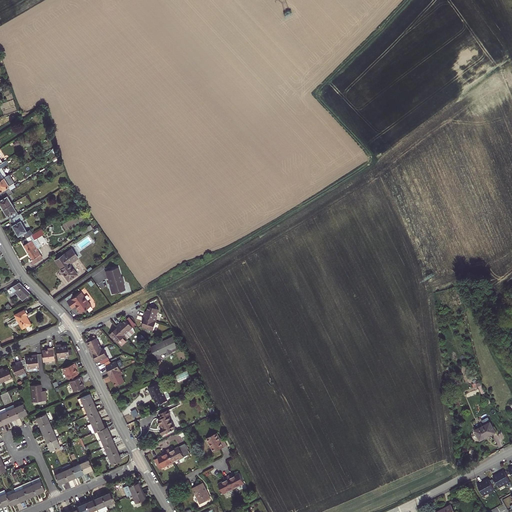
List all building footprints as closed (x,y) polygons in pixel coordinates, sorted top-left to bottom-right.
[(0,180),(0,193),(1,195),(11,190),(4,178),(0,180)] [(0,200),(0,204),(3,209),(12,204),(7,197),(13,193),(11,190),(1,195),(3,199),(0,200)] [(12,225),(18,236),(23,233),(26,238),(27,237),(32,234),(30,229),(26,231),(19,218),(42,204),(40,201),(18,215),(9,220),(12,225)] [(3,209),(9,220),(18,215),(12,204),(3,209)] [(91,225),(80,232),(82,236),(83,235),(88,232),(93,229),(91,225)] [(32,236),(34,240),(45,234),(42,229),(32,236)] [(27,237),(26,238),(21,241),(32,260),(30,261),(32,264),(42,258),(32,241),(28,243),(27,240),(28,239),(27,237)] [(63,273),(68,281),(77,275),(70,264),(78,258),(72,249),(55,260),(62,269),(64,273),(63,273)] [(118,268),(105,272),(112,294),(126,290),(124,283),(125,283),(123,278),(121,278),(118,268)] [(23,299),(30,293),(19,283),(7,290),(10,294),(14,292),(16,291),(23,299)] [(16,291),(14,292),(22,301),(23,299),(16,291)] [(82,296),(80,293),(66,303),(70,309),(74,307),(76,310),(75,310),(78,315),(90,306),(86,301),(85,302),(82,298),(82,296)] [(147,313),(146,313),(144,317),(155,321),(157,317),(159,309),(158,309),(154,307),(154,306),(154,305),(151,304),(151,306),(150,306),(147,313)] [(22,329),(31,324),(26,315),(27,315),(25,310),(15,315),(22,329)] [(144,317),(142,322),(144,322),(143,327),(154,330),(157,321),(155,321),(144,317)] [(128,332),(134,327),(127,319),(121,324),(120,323),(117,326),(125,335),(128,332)] [(111,334),(118,343),(125,336),(125,335),(117,326),(113,329),(114,331),(111,334)] [(90,349),(92,354),(103,349),(97,338),(96,338),(95,335),(87,339),(91,349),(90,349)] [(151,348),(157,360),(161,358),(160,356),(167,352),(168,355),(172,353),(175,351),(174,349),(178,347),(176,344),(175,341),(173,337),(151,348)] [(57,357),(69,356),(68,345),(62,346),(60,346),(60,344),(56,345),(57,357)] [(42,350),(43,361),(55,360),(53,347),(49,348),(49,350),(48,350),(42,350)] [(100,361),(102,364),(110,361),(108,357),(104,348),(103,349),(92,354),(94,358),(95,357),(97,362),(100,361)] [(26,357),(27,368),(39,367),(37,354),(33,355),(34,356),(32,357),(26,357)] [(18,363),(16,364),(12,366),(16,376),(26,372),(21,360),(17,362),(18,363)] [(109,371),(107,371),(109,376),(120,371),(121,370),(117,361),(107,366),(109,371)] [(75,363),(63,369),(68,380),(79,375),(76,369),(78,369),(75,363)] [(12,378),(8,368),(4,369),(2,370),(1,369),(0,369),(0,374),(3,382),(12,378)] [(113,379),(116,386),(126,382),(122,375),(120,371),(109,376),(111,380),(113,379)] [(81,376),(70,381),(74,392),(84,388),(82,382),(81,381),(83,380),(81,376)] [(155,398),(158,405),(159,404),(162,403),(167,400),(168,399),(169,400),(171,399),(168,392),(167,391),(165,392),(165,391),(163,392),(160,383),(149,388),(151,393),(153,393),(155,398)] [(41,384),(31,385),(33,402),(47,400),(46,392),(42,393),(42,391),(41,384)] [(90,394),(81,398),(84,407),(94,403),(90,394)] [(97,411),(94,403),(84,407),(88,415),(97,411)] [(27,413),(23,404),(15,407),(19,417),(27,413)] [(11,421),(19,417),(15,407),(7,411),(11,421)] [(6,408),(5,408),(0,410),(0,417),(3,424),(11,421),(7,411),(6,408)] [(92,423),(101,419),(97,411),(88,415),(92,423)] [(40,426),(49,422),(46,413),(36,418),(40,426)] [(124,417),(131,431),(139,427),(132,413),(124,417)] [(161,430),(163,435),(175,428),(169,416),(159,421),(163,429),(161,430)] [(92,423),(95,431),(98,430),(105,427),(101,419),(92,423)] [(43,434),(53,430),(49,422),(40,426),(43,434)] [(475,431),(480,440),(495,432),(490,423),(486,425),(475,431)] [(105,427),(98,430),(101,439),(111,435),(107,426),(105,427)] [(43,434),(47,442),(57,438),(53,430),(43,434)] [(214,452),(227,446),(224,439),(221,440),(217,433),(207,438),(214,452)] [(111,435),(101,439),(105,447),(114,443),(111,435)] [(51,451),(60,446),(57,438),(47,442),(51,451)] [(105,447),(108,455),(118,451),(114,443),(105,447)] [(174,462),(191,454),(188,448),(186,445),(185,444),(173,450),(171,448),(168,450),(174,462)] [(155,460),(159,468),(163,466),(163,468),(174,462),(168,450),(164,452),(165,454),(158,457),(159,458),(155,460)] [(108,455),(112,464),(122,460),(118,451),(108,455)] [(89,459),(80,463),(84,473),(93,469),(89,459)] [(72,467),(76,476),(84,473),(80,463),(79,461),(71,464),(72,467)] [(72,467),(64,471),(68,480),(76,476),(72,467)] [(509,480),(504,470),(500,472),(500,473),(498,474),(497,473),(493,476),(498,486),(509,480)] [(64,471),(55,474),(59,484),(68,480),(64,471)] [(234,489),(245,483),(239,473),(233,476),(232,474),(228,476),(234,489)] [(218,484),(224,494),(234,489),(228,476),(224,478),(225,480),(218,484)] [(30,481),(36,494),(45,490),(39,477),(30,481)] [(494,488),(488,478),(484,480),(485,481),(482,482),(482,481),(477,484),(483,494),(494,488)] [(30,481),(22,485),(28,498),(36,494),(30,481)] [(138,481),(128,485),(132,494),(142,490),(138,481)] [(193,488),(201,504),(211,499),(203,483),(193,488)] [(28,498),(22,485),(14,489),(14,490),(15,492),(20,501),(28,498)] [(0,501),(2,506),(10,503),(7,495),(6,493),(5,490),(0,491),(0,501)] [(15,492),(14,490),(6,493),(7,495),(10,503),(11,505),(20,501),(15,492)] [(142,490),(132,494),(136,503),(146,499),(142,490)] [(115,501),(111,491),(102,495),(106,505),(115,501)] [(106,505),(102,495),(94,499),(98,508),(99,511),(100,511),(108,509),(106,505)] [(89,511),(98,508),(94,499),(85,503),(89,511)] [(89,511),(85,503),(77,506),(78,509),(79,511),(89,511)]
